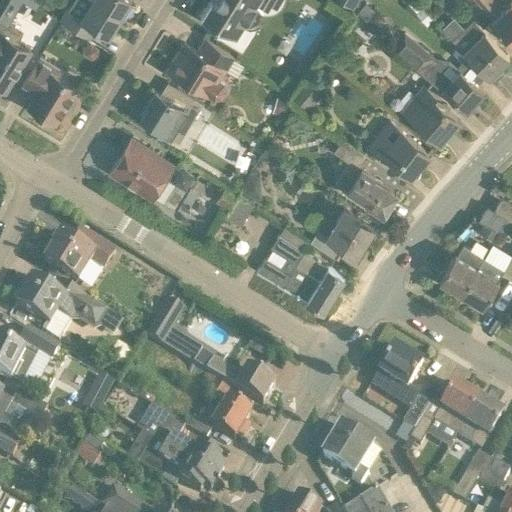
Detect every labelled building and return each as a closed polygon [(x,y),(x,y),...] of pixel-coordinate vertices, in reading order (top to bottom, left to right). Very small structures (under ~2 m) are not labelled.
[(120,17),(92,0),(73,0),(68,9),(66,7),(58,19),(89,38),(95,28),(109,36),(120,17)] [(92,0),(120,17),(131,0),(92,0)] [(217,0),(217,2),(213,0),(210,0),(200,17),(236,39),(244,25),(246,26),(247,26),(248,27),(250,27),(252,27),(253,26),(255,26),(257,25),(258,24),(259,23),(260,21),(261,20),(262,18),(262,15),(262,14),(262,12),(261,11),(260,8),(259,7),(258,6),(257,5),(259,0),(217,0)] [(502,9),(494,0),(474,0),(511,41),(511,2),(511,1),(502,9)] [(452,39),(470,58),(487,76),(509,55),(473,18),(452,39)] [(0,87),(5,91),(31,50),(17,42),(22,33),(0,19),(0,87)] [(389,48),(466,110),(483,89),(459,70),(450,81),(428,63),(433,57),(402,32),(389,48)] [(168,69),(208,94),(213,97),(221,96),(225,89),(223,81),(219,78),(233,55),(206,38),(198,51),(184,43),(168,69)] [(36,91),(28,105),(55,122),(76,88),(63,79),(67,73),(39,55),(22,83),(36,91)] [(307,105),(321,91),(310,79),(295,92),(307,105)] [(403,110),(410,116),(438,139),(457,117),(439,102),(441,99),(424,85),(403,110)] [(183,119),(190,123),(203,103),(176,86),(168,98),(155,90),(147,102),(149,103),(141,116),(159,128),(158,129),(171,137),(183,119)] [(387,137),(381,131),(369,145),(383,156),(385,154),(410,174),(428,151),(396,126),(387,137)] [(131,138),(122,152),(110,172),(152,198),(173,164),(131,138)] [(334,150),(349,161),(353,164),(347,174),(354,179),(347,190),(368,202),(367,204),(383,213),(396,191),(374,177),(375,175),(363,167),(369,157),(343,138),(334,150)] [(240,195),(228,214),(240,222),(252,202),(240,195)] [(492,213),(505,220),(511,224),(511,208),(499,200),(492,213)] [(344,208),(327,235),(357,255),(374,227),(344,208)] [(478,221),(498,232),(505,220),(492,213),(485,209),(478,221)] [(59,235),(52,246),(54,248),(44,264),(78,285),(95,259),(107,267),(115,254),(79,231),(72,243),(59,235)] [(278,233),(270,247),(286,256),(280,265),(265,256),(256,270),(323,309),(344,275),(278,234),(278,233)] [(461,293),(477,267),(483,257),(463,245),(457,255),(455,254),(439,280),(461,293)] [(483,257),(477,267),(461,293),(483,307),(505,270),(483,257)] [(59,343),(72,322),(82,306),(94,313),(98,307),(52,279),(46,290),(32,281),(15,307),(44,325),(40,331),(59,343)] [(148,337),(163,346),(184,311),(170,302),(148,337)] [(53,364),(61,350),(29,331),(21,345),(53,364)] [(36,360),(25,354),(0,341),(0,375),(22,387),(36,360)] [(407,392),(422,367),(418,364),(394,350),(379,375),(407,392)] [(206,373),(210,376),(231,388),(263,407),(275,387),(248,370),(243,379),(213,361),(206,373)] [(100,374),(83,408),(98,416),(115,382),(100,374)] [(205,440),(212,429),(234,443),(236,441),(241,444),(250,428),(245,425),(251,415),(225,399),(231,388),(210,376),(206,383),(213,387),(208,396),(213,400),(200,422),(194,418),(188,429),(205,440)] [(441,410),(433,423),(457,437),(465,425),(479,401),(455,387),(441,410)] [(3,397),(0,394),(0,427),(12,434),(21,417),(31,423),(33,418),(40,421),(47,408),(17,393),(12,403),(2,398),(3,397)] [(402,425),(414,432),(422,419),(430,406),(418,398),(402,425)] [(465,425),(477,433),(470,445),(480,452),(488,439),(489,439),(503,416),(479,401),(465,425)] [(167,417),(152,441),(165,449),(189,464),(217,482),(225,470),(218,465),(221,460),(199,447),(196,452),(177,440),(184,428),(167,417)] [(420,446),(433,425),(422,419),(414,432),(410,440),(420,446)] [(360,487),(368,475),(360,470),(373,448),(341,428),(322,458),(354,477),(351,481),(360,487)] [(0,437),(0,454),(12,461),(19,448),(0,437)] [(173,490),(178,481),(200,495),(203,489),(210,494),(217,482),(189,464),(165,449),(152,441),(138,464),(162,480),(160,482),(173,490)] [(476,484),(477,484),(483,474),(491,461),(478,453),(452,496),(464,503),(476,484)] [(510,470),(491,461),(483,474),(503,484),(510,470)] [(498,494),(503,484),(483,474),(477,484),(498,494)] [(149,511),(113,489),(101,509),(106,511),(149,511)] [(343,511),(388,511),(376,491),(343,511)] [(299,497),(289,511),(320,511),(322,511),(299,497)] [(511,511),(511,499),(509,498),(504,509),(487,501),(481,511),(511,511)] [(106,511),(101,509),(85,499),(80,507),(87,511),(106,511)]
